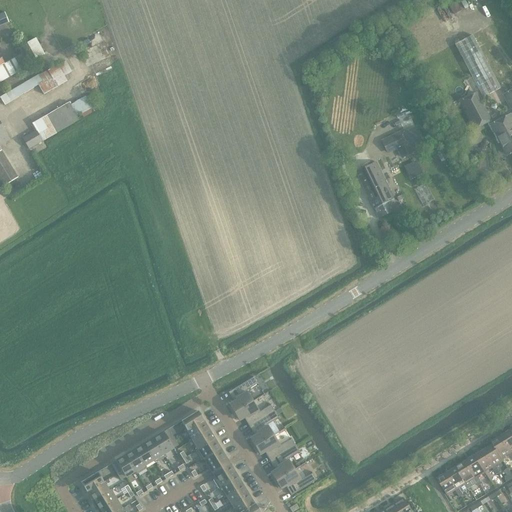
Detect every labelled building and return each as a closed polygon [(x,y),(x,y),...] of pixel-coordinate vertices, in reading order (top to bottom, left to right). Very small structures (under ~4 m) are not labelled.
[(456,1),(448,5),(453,15),(461,11),(456,1)] [(4,12),(0,14),(0,25),(8,22),(4,12)] [(500,88),(472,35),(455,44),(482,98),(500,88)] [(45,58),(42,51),(35,39),(27,43),(39,65),(40,64),(41,67),(48,64),(45,58)] [(0,81),(21,70),(20,69),(27,65),(21,54),(4,64),(0,56),(0,81)] [(39,75),(0,97),(0,98),(4,106),(38,85),(43,95),(57,87),(67,82),(64,76),(72,72),(66,61),(48,71),(48,70),(39,75)] [(511,118),(510,115),(492,125),(476,94),(461,102),(475,129),(487,122),(498,144),(501,143),(507,154),(511,151),(511,118)] [(89,95),(76,102),(70,105),(69,103),(33,124),(37,130),(22,139),(28,149),(79,120),(76,116),(80,114),(83,118),(93,112),(91,108),(95,105),(89,95)] [(0,146),(10,140),(0,124),(0,146)] [(397,135),(385,141),(381,142),(386,151),(396,146),(401,157),(406,155),(415,151),(409,140),(407,141),(403,133),(397,135)] [(0,188),(18,178),(1,151),(0,151),(0,188)] [(394,200),(389,191),(375,162),(355,172),(378,219),(394,211),(390,201),(394,200)] [(405,172),(410,182),(425,175),(420,165),(405,172)] [(424,204),(435,199),(427,182),(415,188),(424,204)] [(253,377),(228,393),(234,402),(229,405),(230,406),(228,407),(232,414),(252,402),(246,391),(257,384),(258,384),(253,377)] [(252,402),(232,414),(236,420),(238,419),(239,421),(244,418),(249,427),(275,412),(271,405),(270,406),(259,413),(252,402)] [(198,411),(181,422),(187,432),(203,422),(204,421),(198,411)] [(275,412),(249,427),(255,436),(250,439),(251,440),(249,441),(253,448),(273,436),(267,425),(278,418),(277,415),(275,412)] [(203,422),(187,432),(193,441),(209,431),(203,422)] [(168,429),(163,433),(169,443),(174,439),(168,430),(168,429)] [(209,431),(193,441),(198,449),(195,451),(196,452),(202,448),(214,440),(209,431)] [(511,453),(511,452),(511,433),(510,431),(501,436),(511,453)] [(163,433),(153,438),(165,457),(164,454),(173,449),(169,443),(163,433)] [(273,436),(253,448),(257,455),(259,453),(260,455),(265,452),(270,461),(295,446),(291,439),(291,440),(280,447),(273,436)] [(502,458),(509,454),(511,457),(511,456),(511,452),(511,453),(501,436),(491,442),(493,445),(502,458)] [(153,438),(144,444),(156,463),(165,457),(153,438)] [(174,439),(169,443),(173,449),(175,447),(178,446),(174,439)] [(202,448),(196,452),(201,461),(204,459),(208,457),(220,449),(214,440),(202,448)] [(144,444),(135,450),(146,469),(147,468),(145,466),(154,461),(155,463),(156,463),(144,444)] [(493,445),(484,450),(494,467),(496,465),(504,461),(502,458),(493,445)] [(295,446),(270,461),(276,470),(271,473),(272,474),(270,476),(274,482),(294,470),(287,459),(299,452),(295,446)] [(208,457),(204,459),(209,468),(226,458),(220,449),(208,457)] [(135,450),(125,455),(137,474),(146,469),(135,450)] [(494,471),(498,469),(496,465),(494,467),(484,450),(475,456),(485,472),(492,468),(494,471)] [(125,455),(116,461),(123,472),(126,477),(135,472),(137,474),(125,455)] [(475,478),(477,477),(485,472),(475,456),(465,462),(475,478)] [(116,461),(111,464),(111,465),(117,475),(123,472),(116,461)] [(456,467),(469,488),(476,483),(476,482),(479,480),(477,477),(475,478),(465,462),(456,467)] [(303,465),(297,467),(301,479),(307,477),(303,465)] [(461,491),(457,494),(459,497),(463,495),(462,492),(469,488),(456,467),(447,473),(457,489),(459,488),(461,491)] [(231,468),(213,479),(218,488),(237,477),(231,468)] [(294,470),(274,482),(278,489),(280,488),(281,489),(285,486),(291,496),(316,480),(312,474),(300,481),(294,470)] [(123,472),(117,475),(121,481),(124,479),(126,478),(126,477),(123,472)] [(97,473),(80,483),(87,493),(103,483),(97,473)] [(455,490),(457,494),(461,491),(459,488),(457,489),(447,473),(437,479),(447,495),(455,490)] [(237,477),(218,488),(224,498),(243,486),(237,477)] [(103,483),(87,493),(93,502),(112,490),(111,490),(108,491),(103,483)] [(243,486),(224,498),(227,497),(232,505),(248,495),(243,486)] [(112,490),(93,502),(98,511),(117,500),(112,490)] [(248,495),(232,505),(236,511),(241,511),(254,505),(248,495)] [(393,504),(397,511),(410,511),(402,498),(393,504)] [(117,500),(98,511),(117,511),(120,510),(123,509),(117,500)]
